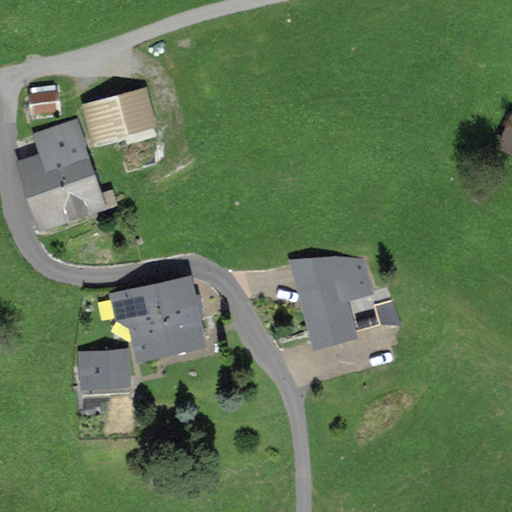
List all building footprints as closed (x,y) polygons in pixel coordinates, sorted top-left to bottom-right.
[(30,87),(32,103),(59,100),(57,84),(30,87)] [(86,100),(94,129),(152,113),(144,84),(86,100)] [(511,111),(501,135),(511,139),(511,111)] [(25,156),(45,217),(114,192),(100,155),(89,159),(80,137),(25,156)] [(375,321),(370,302),(387,297),(382,285),(370,288),(366,286),(359,257),(291,261),(312,338),(375,321)] [(123,291),(139,361),(205,346),(190,276),(123,291)] [(81,352),(84,389),(130,385),(127,348),(81,352)]
